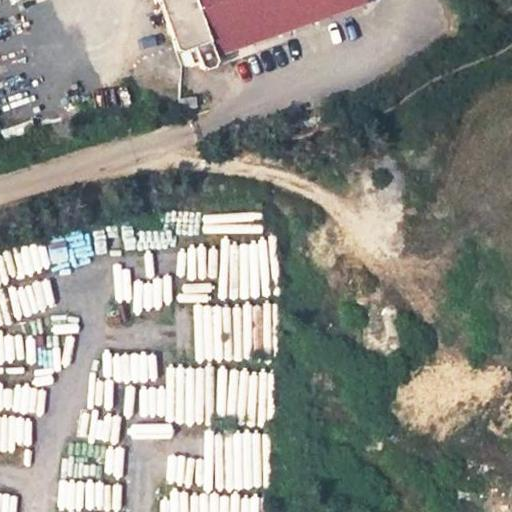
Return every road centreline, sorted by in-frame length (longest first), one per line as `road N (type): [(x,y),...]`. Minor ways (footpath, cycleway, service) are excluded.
road 1 (unknown): [(51,511),(59,289)]
road 2 (residential): [(0,189),(167,139)]
